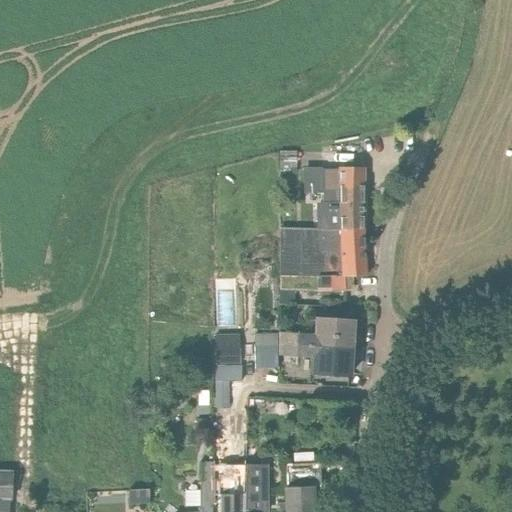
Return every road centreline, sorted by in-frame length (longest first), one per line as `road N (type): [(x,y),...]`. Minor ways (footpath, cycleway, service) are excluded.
road 1 (residential): [(365,511),(377,339)]
road 2 (residential): [(377,339),(386,239),(398,202)]
road 3 (unclassified): [(377,339),(511,303)]
